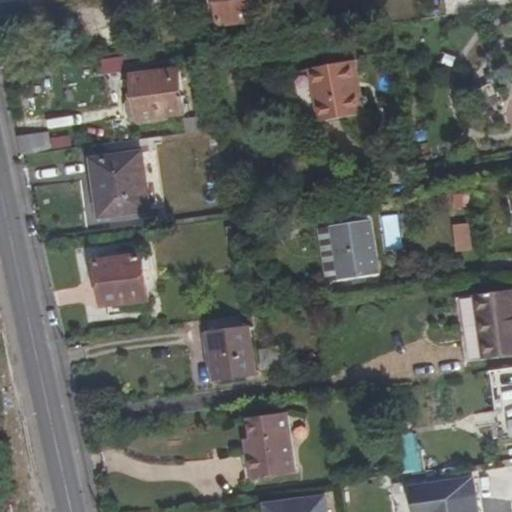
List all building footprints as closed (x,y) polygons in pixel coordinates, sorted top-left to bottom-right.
[(253,0),(217,0),(220,25),(256,21),(253,0)] [(122,48),(142,45),(138,22),(117,26),(122,48)] [(342,56),(323,60),(325,67),(344,63),(342,56)] [(356,90),(361,89),(356,61),(351,62),(356,90)] [(325,67),(311,69),(321,123),(365,115),(361,89),(356,90),(351,62),(344,63),(325,67)] [(139,121),(185,115),(179,69),(133,75),(139,121)] [(216,114),(202,116),(202,118),(204,132),(219,130),(216,114)] [(185,121),(186,134),(204,132),(202,118),(185,121)] [(49,133),(18,137),(23,156),(51,152),(49,133)] [(93,160),(101,218),(151,211),(142,152),(93,160)] [(239,213),(240,225),(259,222),(257,210),(239,213)] [(379,275),(370,220),(370,221),(368,211),(353,213),(355,223),(339,225),(332,226),(332,227),(340,280),(340,281),(379,275)] [(353,213),(337,215),(339,225),(355,223),(353,213)] [(397,215),(380,217),(385,253),(402,250),(397,215)] [(471,223),(454,223),(455,252),(472,251),(471,223)] [(322,229),(330,282),(340,280),(332,227),(322,229)] [(137,302),(149,301),(145,270),(143,256),(142,255),(97,261),(103,307),(122,305),(137,302)] [(143,256),(145,270),(152,269),(150,255),(143,256)] [(511,290),(476,296),(484,360),(511,356),(511,290)] [(250,326),(209,332),(216,382),(257,376),(250,326)] [(279,368),(276,347),(259,349),(263,370),(279,368)] [(511,368),(490,370),(494,407),(511,405),(511,368)] [(248,454),(252,479),(297,472),(288,413),(250,418),(253,439),(255,453),(248,454)] [(511,417),(500,418),(502,435),(511,434),(511,417)] [(255,453),(253,439),(246,440),(248,454),(255,453)] [(467,480),(470,497),(476,496),(473,479),(467,480)] [(467,480),(413,488),(416,511),(478,511),(476,496),(470,497),(467,480)] [(326,511),(325,498),(267,506),(268,511),(326,511)]
